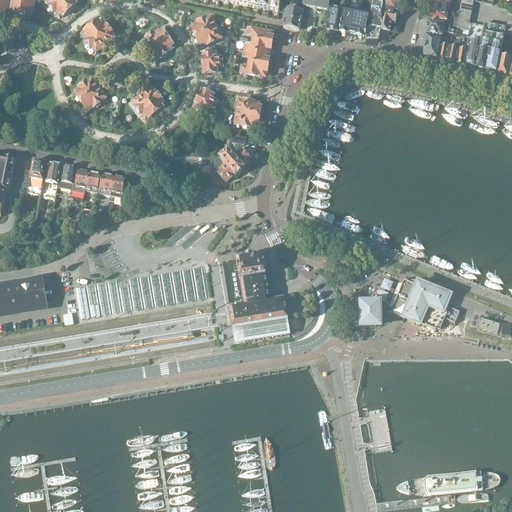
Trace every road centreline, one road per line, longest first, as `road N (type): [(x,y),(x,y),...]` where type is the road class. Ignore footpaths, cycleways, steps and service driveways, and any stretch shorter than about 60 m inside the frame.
road 1 (tertiary): [(0,397),(318,339)]
road 2 (residential): [(191,81),(183,108),(157,133),(123,142),(89,133),(64,108),(58,62)]
road 3 (residential): [(207,215),(194,188),(24,152)]
road 4 (unclassified): [(318,339),(331,360),(359,511)]
road 5 (tertiary): [(318,339),(331,301),(273,238),(263,208)]
road 6 (tertiary): [(288,102),(317,63),(397,50)]
road 7 (residential): [(511,90),(416,63),(397,50)]
